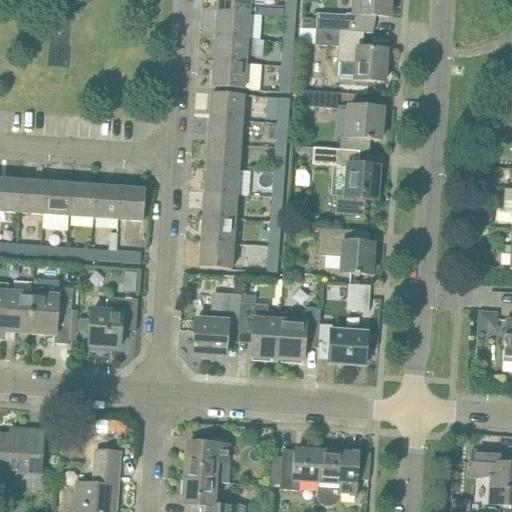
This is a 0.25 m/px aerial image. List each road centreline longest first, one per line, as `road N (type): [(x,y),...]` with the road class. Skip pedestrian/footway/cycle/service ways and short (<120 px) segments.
road 1 (tertiary): [(410,410),(439,0)]
road 2 (tertiary): [(410,410),(157,392)]
road 3 (residential): [(157,392),(173,154)]
road 4 (residential): [(173,154),(0,142)]
road 5 (tertiary): [(157,392),(0,381)]
road 6 (residential): [(173,154),(184,0)]
road 7 (residential): [(148,511),(157,392)]
